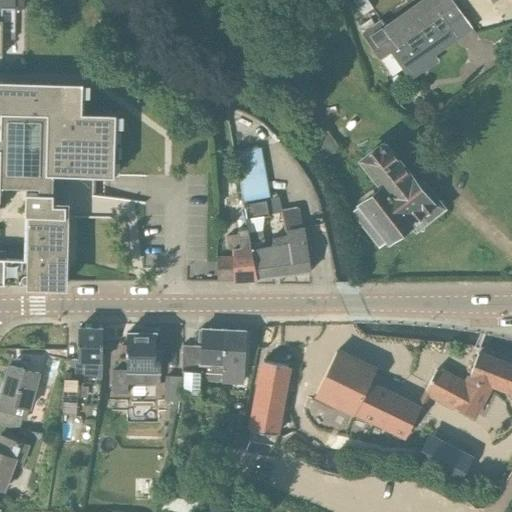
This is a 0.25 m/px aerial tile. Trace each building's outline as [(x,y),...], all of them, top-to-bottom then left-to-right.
[(0,0),(0,14),(1,15),(1,9),(3,9),(24,9),(24,0),(0,0)] [(351,0),(362,15),(372,9),(365,0),(351,0)] [(418,0),(420,1),(388,24),(403,44),(443,16),(457,5),(453,0),(418,0)] [(436,56),(460,39),(443,16),(403,44),(388,24),(386,25),(382,20),(375,24),(371,19),(362,26),(365,31),(363,33),(382,60),(391,54),(411,81),(439,61),(436,56)] [(54,194),(39,194),(26,193),(26,216),(26,217),(25,259),(2,258),(2,260),(3,260),(3,263),(1,263),(1,279),(3,279),(3,282),(0,281),(0,205),(0,206),(1,187),(3,93),(13,94),(12,114),(48,115),(46,175),(55,175),(115,177),(117,114),(83,113),(83,83),(0,80),(0,283),(64,286),(66,206),(54,206),(54,194)] [(320,162),(340,148),(322,123),(302,137),(320,162)] [(388,145),(388,142),(381,142),(380,143),(379,143),(359,160),(380,189),(350,212),(378,248),(409,225),(414,232),(443,210),(421,182),(419,183),(390,145),(388,145)] [(263,168),(236,172),(242,204),(269,199),(263,168)] [(269,216),(267,199),(242,204),(245,220),(247,219),(269,216)] [(300,217),(298,208),(280,212),(285,231),(301,229),(299,217),(300,217)] [(291,274),(309,272),(310,272),(303,228),(301,229),(285,231),(285,235),(291,274)] [(235,281),(257,279),(246,229),(238,230),(229,232),(232,249),(218,251),(217,256),(232,256),(232,257),(235,281)] [(257,279),(291,274),(285,235),(273,238),(274,245),(264,247),(261,231),(248,233),(252,249),(257,279)] [(234,281),(235,281),(232,257),(217,258),(218,281),(218,282),(234,281)] [(103,329),(87,328),(87,329),(79,328),(79,360),(72,360),(71,379),(79,379),(79,376),(104,377),(103,329)] [(142,333),(141,329),(131,329),(130,333),(127,333),(127,370),(114,370),(114,394),(128,394),(128,385),(160,385),(160,374),(161,374),(160,351),(156,351),(156,333),(142,333)] [(182,346),(180,372),(218,373),(220,330),(202,329),(201,347),(182,346)] [(242,386),(245,331),(220,330),(218,373),(217,384),(242,386)] [(342,409),(405,440),(422,406),(372,381),(378,368),(338,348),(315,395),(342,409)] [(436,370),(424,393),(477,421),(494,390),(511,397),(511,367),(479,355),(465,386),(436,370)] [(280,436),(291,368),(260,363),(249,431),(280,436)] [(29,410),(39,374),(9,366),(0,401),(0,402),(0,427),(20,430),(23,419),(26,420),(29,410)] [(166,377),(165,402),(179,403),(180,378),(166,377)] [(24,464),(31,444),(1,434),(0,437),(0,491),(5,493),(17,462),(24,464)] [(477,463),(428,438),(416,460),(465,485),(477,463)] [(197,475),(198,468),(187,466),(187,469),(182,468),(180,476),(191,478),(189,497),(165,494),(162,508),(167,509),(167,510),(178,511),(209,511),(210,508),(205,507),(205,501),(193,498),(197,475)]
